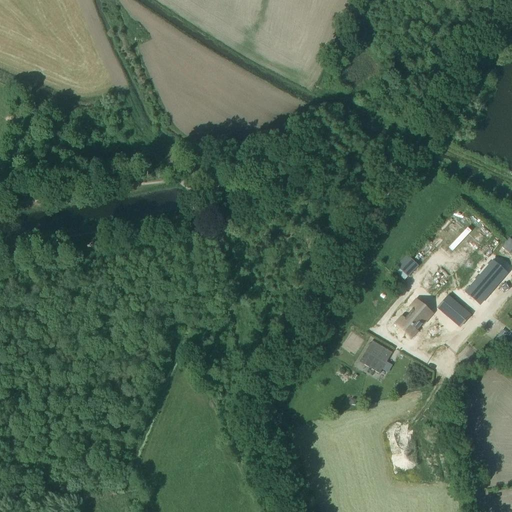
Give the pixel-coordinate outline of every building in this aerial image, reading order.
[(486,231),(455,204),(399,267),(430,294),(486,231)] [(498,242),(494,250),(502,253),(505,245),(498,242)] [(481,304),(507,275),(494,263),(468,292),(481,304)] [(470,317),(447,297),(437,309),(459,329),(470,317)] [(430,314),(415,300),(394,323),(409,337),(430,314)] [(511,313),(500,306),(491,320),(511,333),(511,313)] [(429,334),(434,329),(426,322),(422,327),(429,334)] [(379,373),(390,353),(369,341),(358,361),(379,373)]
